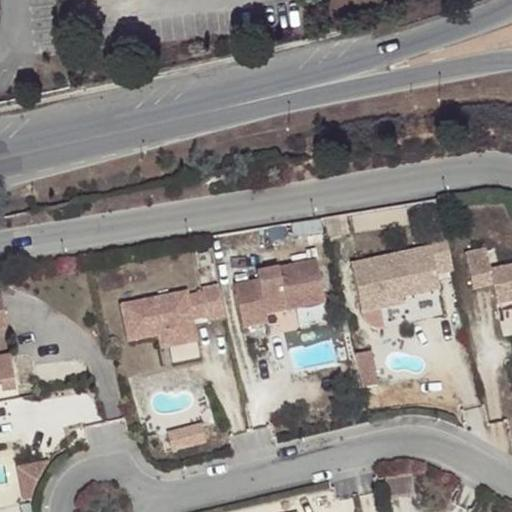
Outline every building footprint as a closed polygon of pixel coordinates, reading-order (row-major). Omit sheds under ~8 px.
[(429,254),(350,272),(361,320),(403,311),(401,304),(439,296),(435,281),(452,277),(444,240),(427,244),(429,254)] [(511,271),(494,276),(489,254),(468,259),(475,288),(494,284),(495,289),(500,309),(511,306),(511,271)] [(252,282),(228,287),(238,329),(262,323),(261,316),(319,303),(310,261),(250,274),(252,282)] [(476,294),(495,289),(494,284),(475,288),(476,294)] [(220,318),(213,287),(196,290),(203,322),(220,318)] [(196,290),(181,294),(188,325),(203,322),(196,290)] [(188,325),(181,294),(115,308),(123,344),(153,338),(160,336),(163,349),(192,343),(188,325)] [(163,349),(160,336),(153,338),(156,351),(163,349)] [(5,353),(0,354),(0,380),(10,378),(5,353)] [(10,378),(0,380),(0,390),(12,388),(10,378)] [(171,432),(176,449),(206,440),(201,423),(171,432)] [(409,477),(382,482),(386,505),(413,500),(409,477)]
